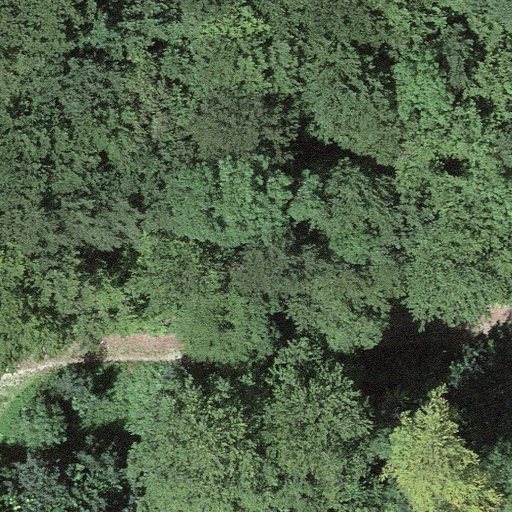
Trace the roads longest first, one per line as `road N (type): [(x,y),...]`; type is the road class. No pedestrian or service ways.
road 1 (track): [(0,374),(86,352),(306,348),(511,327)]
road 2 (track): [(4,445),(193,506),(284,407),(306,348)]
